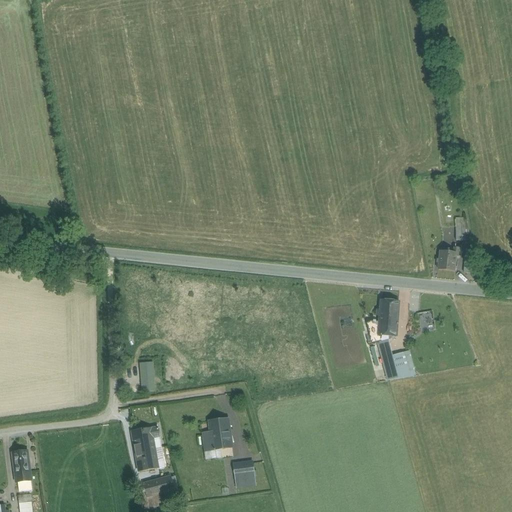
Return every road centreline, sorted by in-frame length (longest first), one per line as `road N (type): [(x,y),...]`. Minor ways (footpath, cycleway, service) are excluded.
road 1 (residential): [(107,248),(511,295)]
road 2 (residential): [(107,248),(116,406),(108,417),(0,433)]
